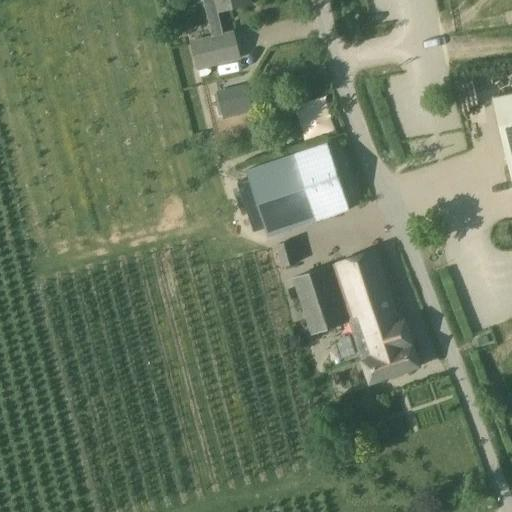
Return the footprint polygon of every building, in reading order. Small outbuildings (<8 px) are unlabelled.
[(251,4),(249,0),(213,0),(217,12),(251,4)] [(242,59),(235,30),(191,41),(198,70),(242,59)] [(253,110),(247,85),(219,92),(224,117),(253,110)] [(511,96),(495,101),(511,175),(511,96)] [(249,178),(237,182),(254,231),(265,227),(268,236),(350,209),(328,143),(246,170),(249,178)] [(299,262),(293,240),(276,245),(282,267),(299,262)] [(420,366),(381,249),(358,257),(295,278),(314,333),(351,321),(372,382),(420,366)]
